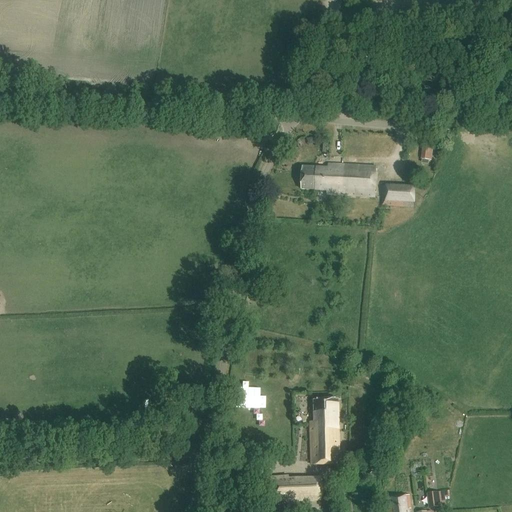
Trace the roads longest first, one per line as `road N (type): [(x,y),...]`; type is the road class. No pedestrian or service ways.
road 1 (unclassified): [(204,455),(247,220),(292,116)]
road 2 (unclassified): [(292,116),(0,95)]
road 3 (unclassified): [(0,458),(204,455)]
road 4 (unclassified): [(348,120),(429,120),(511,81)]
